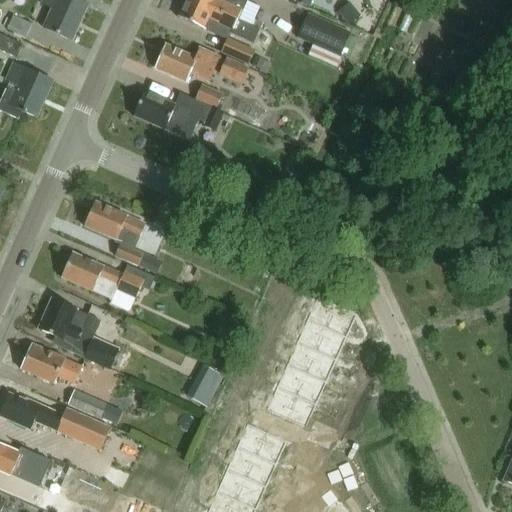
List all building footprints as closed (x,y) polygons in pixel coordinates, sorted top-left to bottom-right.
[(70,41),(87,5),(76,0),(42,0),(41,3),(52,8),(43,28),(70,41)] [(248,0),(246,0),(185,0),(177,18),(204,30),(208,21),(218,25),(217,27),(231,33),(230,35),(253,44),(260,29),(261,29),(263,24),(247,17),(244,23),(239,21),(248,0)] [(341,56),(349,37),(350,34),(307,15),(296,39),(340,58),(341,56)] [(26,37),(31,25),(13,17),(8,29),(26,37)] [(22,45),(0,35),(0,52),(16,59),(14,64),(13,63),(6,80),(17,86),(14,92),(6,89),(0,103),(0,111),(18,119),(21,112),(36,119),(52,82),(30,72),(40,48),(24,42),(22,45)] [(221,54),(248,66),(254,53),(228,41),(221,54)] [(165,45),(155,68),(186,81),(190,72),(208,81),(219,58),(199,48),(195,58),(165,45)] [(249,69),(226,59),(219,75),(241,86),(249,69)] [(196,99),(181,92),(175,105),(145,92),(134,116),(190,141),(200,119),(206,122),(204,125),(217,131),(226,112),(217,108),(224,92),(203,83),(196,99)] [(306,149),(320,136),(313,128),(298,140),(306,149)] [(117,240),(116,243),(121,245),(116,256),(149,270),(154,259),(135,250),(146,224),(95,202),(85,226),(117,240)] [(103,267),(73,253),(62,277),(113,300),(117,291),(134,299),(140,287),(149,290),(154,278),(128,266),(124,275),(103,266),(103,267)] [(273,293),(268,303),(279,308),(284,298),(273,293)] [(92,340),(93,337),(82,332),(84,329),(90,316),(78,310),(52,299),(39,329),(62,340),(59,347),(73,353),(84,358),(92,340)] [(311,327),(346,344),(357,322),(322,305),(311,327)] [(263,316),(258,326),(269,331),(274,321),(263,316)] [(258,326),(253,336),(264,341),(269,331),(258,326)] [(336,364),(346,344),(311,327),(301,347),(336,364)] [(117,351),(92,340),(84,358),(110,369),(117,351)] [(32,344),(20,369),(54,385),(57,378),(73,385),(81,367),(65,359),(32,344)] [(290,370),(325,387),(336,364),(301,347),(290,370)] [(242,361),(238,371),(249,376),(253,366),(242,361)] [(316,407),(325,387),(290,370),(280,390),(316,407)] [(238,371),(233,382),(244,387),(249,376),(238,371)] [(270,410),(306,427),(316,407),(280,390),(270,410)] [(105,406),(72,392),(67,404),(99,419),(105,406)] [(9,394),(0,414),(0,415),(30,429),(34,420),(103,448),(112,426),(67,407),(64,414),(27,399),(26,401),(9,394)] [(214,425),(209,436),(220,441),(224,430),(214,425)] [(242,451),(278,470),(289,449),(253,430),(242,451)] [(58,489),(68,466),(22,445),(19,453),(0,444),(0,470),(9,475),(12,469),(58,489)] [(203,448),(199,458),(209,463),(214,453),(203,448)] [(267,491),(278,470),(242,451),(231,471),(267,491)] [(199,458),(194,469),(205,474),(209,463),(199,458)] [(219,493),(255,511),(267,491),(231,471),(219,493)] [(183,493),(179,503),(189,508),(194,498),(183,493)] [(255,511),(219,493),(209,511),(255,511)] [(179,503),(174,511),(187,511),(189,508),(179,503)]
